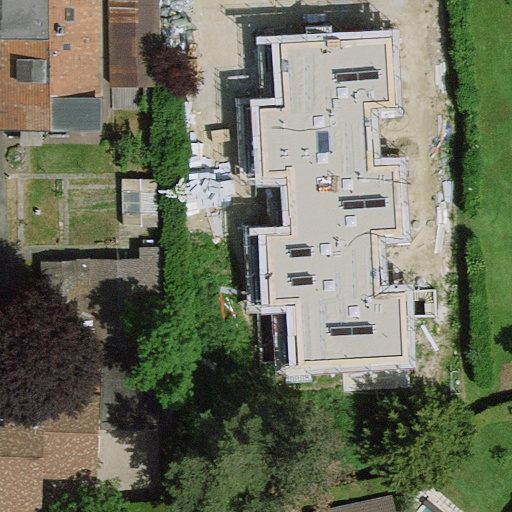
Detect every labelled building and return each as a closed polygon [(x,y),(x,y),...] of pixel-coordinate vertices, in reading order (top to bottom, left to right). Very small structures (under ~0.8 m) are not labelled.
[(0,0),(0,128),(100,128),(98,0),(0,0)] [(158,0),(112,0),(114,84),(160,83),(158,0)] [(396,108),(392,38),(282,45),(285,108),(261,110),(265,179),(288,178),(293,235),(269,237),(271,306),(297,305),(300,368),(410,364),(406,293),(382,295),(380,235),(404,234),(399,166),(376,167),(372,109),(396,108)] [(160,182),(126,182),(125,225),(160,225),(160,182)] [(168,343),(166,249),(144,249),(145,261),(44,264),(46,346),(168,343)] [(175,351),(106,349),(104,428),(173,430),(175,351)] [(99,403),(0,399),(0,511),(38,511),(40,475),(96,477),(99,403)] [(394,511),(391,496),(311,511),(394,511)]
